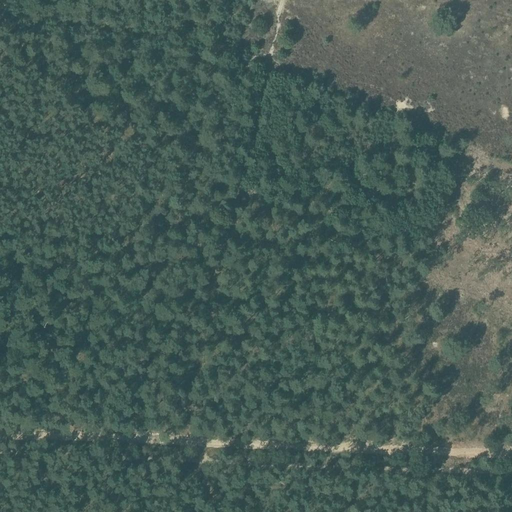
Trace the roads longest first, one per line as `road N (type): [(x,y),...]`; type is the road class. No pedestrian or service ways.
road 1 (track): [(0,435),(511,455)]
road 2 (unknown): [(0,453),(511,472)]
